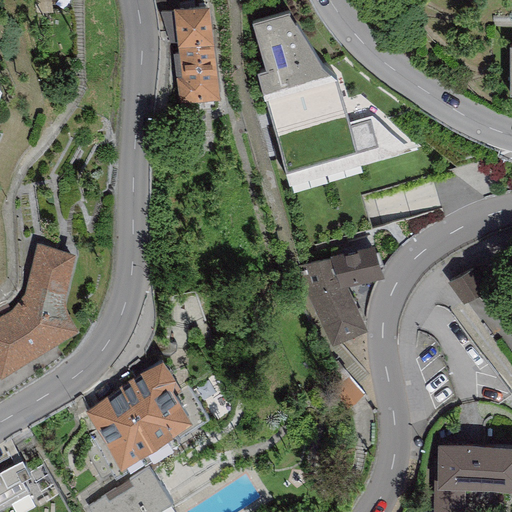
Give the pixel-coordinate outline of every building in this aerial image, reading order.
[(210,0),(173,0),(175,7),(161,9),(169,36),(178,35),(179,45),(173,47),(179,95),(219,87),(210,0)] [(257,67),(290,179),(420,142),(360,94),(347,97),(340,73),(331,64),(322,60),(287,8),(254,17),(268,64),(257,67)] [(384,270),(373,239),(331,252),(341,283),(350,280),(384,270)] [(79,326),(63,295),(75,246),(36,240),(24,293),(12,306),(0,312),(0,369),(1,370),(49,342),(79,326)] [(331,252),(298,263),(324,340),(366,325),(350,280),(341,283),(331,252)] [(477,265),(455,277),(476,314),(498,302),(477,265)] [(162,349),(87,404),(119,451),(191,406),(173,378),(174,366),(162,349)] [(359,384),(348,373),(333,389),(349,405),(364,389),(359,384)] [(511,437),(437,438),(437,481),(511,481),(511,437)] [(30,463),(22,449),(0,463),(0,501),(31,484),(30,482),(21,468),(30,463)] [(171,496),(148,462),(88,503),(94,511),(134,511),(146,504),(151,510),(171,496)]
